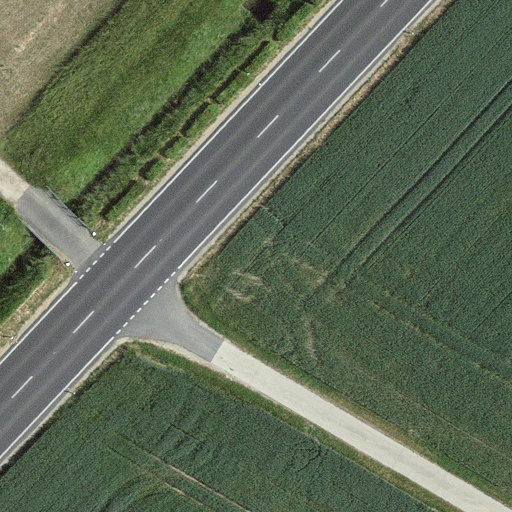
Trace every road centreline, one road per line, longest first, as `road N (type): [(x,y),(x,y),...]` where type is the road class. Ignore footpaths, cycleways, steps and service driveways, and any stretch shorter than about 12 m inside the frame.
road 1 (secondary): [(391,0),(0,411)]
road 2 (track): [(114,291),(489,511)]
